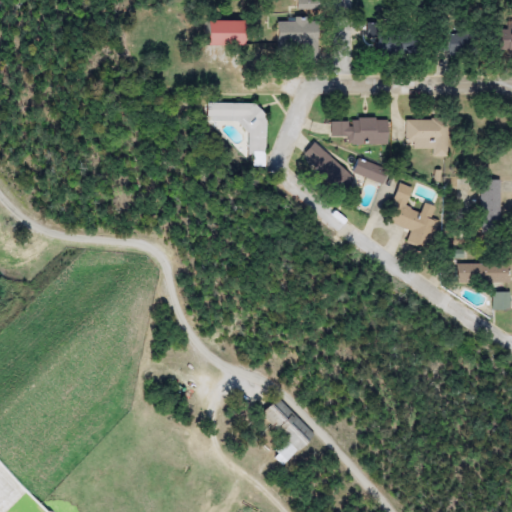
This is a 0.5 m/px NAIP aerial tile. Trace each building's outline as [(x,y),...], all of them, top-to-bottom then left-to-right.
[(299,8),(299,1),(314,0),(315,8),(299,8)] [(300,45),(277,45),(277,21),(317,21),(317,64),(300,64),(300,45)] [(209,47),(209,22),(245,22),(245,47),(209,47)] [(365,38),(365,23),(387,23),(387,34),(410,34),(410,57),(377,57),(377,38),(365,38)] [(511,29),(511,52),(492,52),(492,30),(505,30),(505,29),(511,29)] [(473,34),(473,60),(437,60),(437,34),(473,34)] [(249,160),(250,125),(208,124),(209,105),(266,106),(265,160),(249,160)] [(388,120),(388,144),(348,144),(348,138),(330,138),(330,120),(388,120)] [(446,158),(432,158),(432,148),(405,148),(405,121),(446,121),(446,158)] [(356,173),(348,188),(301,164),(308,149),(352,170),(359,158),(387,172),(381,186),(356,173)] [(479,180),(499,180),(499,235),(479,235),(479,180)] [(438,221),(432,238),(386,224),(398,182),(412,186),(406,208),(421,212),(423,204),(433,207),(430,218),(438,221)] [(508,283),(457,283),(457,264),(508,264),(508,283)] [(492,312),(492,293),(509,293),(509,312),(492,312)] [(306,443),(282,467),(269,454),(284,439),(260,414),(270,405),(306,443)]
